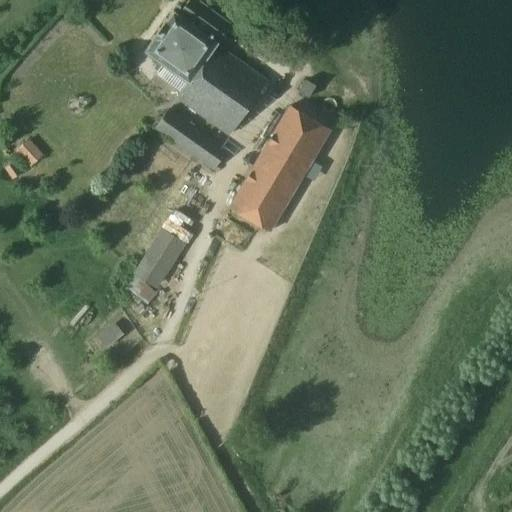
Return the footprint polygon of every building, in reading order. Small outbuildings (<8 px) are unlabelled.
[(176,98),(228,135),(266,81),(226,52),(222,58),(212,51),(231,25),(196,0),(189,0),(178,14),(173,10),(144,50),(162,64),(155,74),(180,93),(176,98)] [(297,93),(308,99),(315,86),(305,80),(297,93)] [(227,208),(270,233),(331,130),(288,104),(227,208)] [(154,128),(213,170),(228,149),(169,107),(154,128)] [(132,273),(157,289),(186,243),(162,227),(132,273)] [(98,336),(107,348),(123,334),(114,323),(98,336)]
